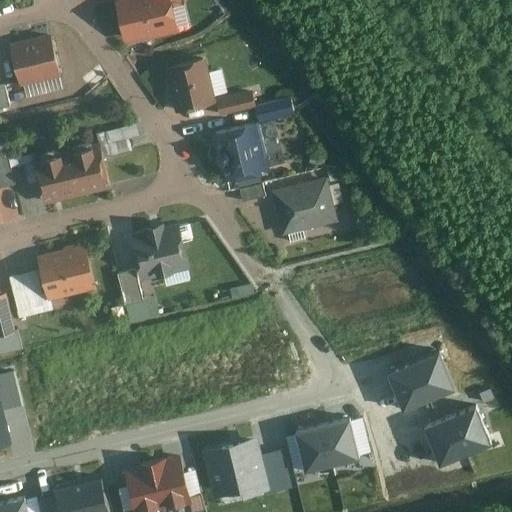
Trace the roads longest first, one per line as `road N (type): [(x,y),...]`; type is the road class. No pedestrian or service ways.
road 1 (residential): [(0,471),(327,386),(332,371),(322,354),(264,282)]
road 2 (residential): [(0,23),(62,11),(81,21),(195,186)]
road 3 (residential): [(0,236),(195,186)]
